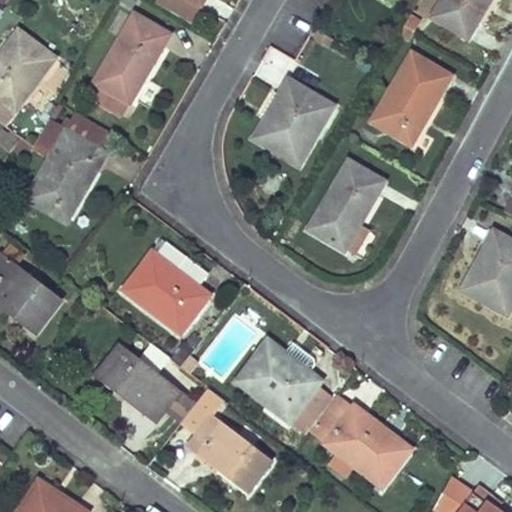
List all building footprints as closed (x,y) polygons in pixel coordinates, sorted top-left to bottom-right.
[(200,3),(194,0),(154,0),(189,21),(200,3)] [(492,0),(443,0),(433,18),(470,40),(492,0)] [(172,34),(135,13),(95,81),(102,85),(131,102),(172,34)] [(420,20),(412,15),(406,24),(415,29),(420,20)] [(415,29),(406,24),(400,36),(409,40),(415,29)] [(335,37),(321,28),(316,35),(330,44),(335,37)] [(55,57),(19,30),(0,54),(0,120),(0,121),(3,123),(55,57)] [(420,56),(413,52),(398,77),(405,82),(420,56)] [(453,76),(420,56),(405,82),(398,77),(372,122),(412,144),(453,76)] [(296,84),(289,80),(265,120),(271,123),(296,84)] [(334,107),(296,84),(271,123),(265,120),(254,139),(299,165),(334,107)] [(131,102),(102,85),(95,98),(124,115),(131,102)] [(65,219),(106,150),(100,147),(110,130),(74,109),(65,125),(50,116),(33,146),(49,155),(25,195),(65,219)] [(386,182),(349,160),(309,230),(345,251),(359,227),(386,182)] [(368,233),(359,227),(345,251),(355,257),(368,233)] [(500,233),(494,229),(471,269),(478,272),(500,233)] [(511,306),(511,239),(500,233),(478,272),(471,269),(460,289),(507,315),(511,306)] [(207,279),(160,244),(123,293),(181,337),(209,300),(198,291),(207,279)] [(36,330),(62,298),(1,252),(0,253),(0,297),(11,306),(8,309),(36,330)] [(283,350),(266,337),(234,379),(288,421),(316,384),(279,356),(283,350)] [(171,366),(151,350),(140,364),(118,348),(93,380),(122,402),(124,400),(156,425),(170,407),(180,395),(161,380),(171,366)] [(320,378),(283,350),(279,356),(316,384),(320,378)] [(185,359),(180,366),(190,374),(195,367),(185,359)] [(316,384),(288,421),(306,433),(308,431),(315,421),(333,397),(316,384)] [(411,448),(337,391),(333,397),(315,421),(332,433),(325,443),(337,453),(357,468),(382,486),(411,448)] [(211,418),(222,404),(207,393),(196,408),(187,420),(182,426),(196,437),(189,446),(221,469),(218,474),(250,498),(274,467),(211,418)] [(170,407),(178,413),(187,401),(180,395),(170,407)] [(187,401),(178,413),(187,420),(196,408),(187,401)] [(332,433),(315,421),(308,431),(325,443),(332,433)] [(357,468),(337,453),(330,463),(350,478),(357,468)] [(53,489),(37,479),(14,511),(82,511),(52,491),(53,489)] [(489,498),(475,488),(456,511),(499,511),(496,509),(485,502),(489,498)] [(499,506),(489,498),(485,502),(496,509),(499,506)]
